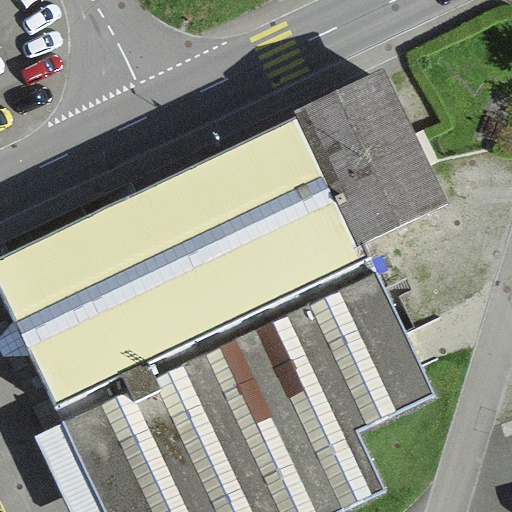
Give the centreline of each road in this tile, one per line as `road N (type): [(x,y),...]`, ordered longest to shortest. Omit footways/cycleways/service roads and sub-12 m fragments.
road 1 (secondary): [(399,0),(154,115)]
road 2 (residential): [(511,316),(453,511)]
road 3 (secondary): [(154,115),(0,189)]
road 4 (residential): [(154,115),(94,0)]
